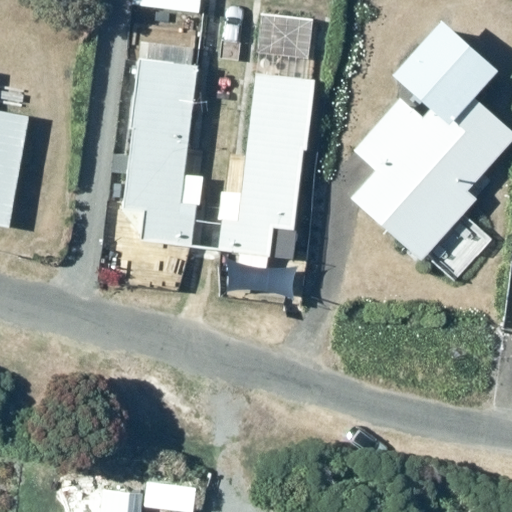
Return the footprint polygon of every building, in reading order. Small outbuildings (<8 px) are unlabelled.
[(328,17),(272,11),(268,53),(323,59),(328,17)] [(506,70),(449,22),(401,79),(408,85),(352,151),(377,172),(353,200),(450,282),(471,258),(445,237),(475,201),(468,195),(511,143),(511,128),(480,101),(506,70)] [(208,60),(153,55),(139,213),(149,214),(146,246),(204,251),(209,202),(195,201),(208,60)] [(0,76),(1,70),(0,69),(0,224),(20,228),(39,116),(0,109),(0,76)] [(323,76),(267,71),(254,218),(230,215),(227,248),(307,255),(323,76)] [(150,511),(151,511),(175,511),(197,511),(199,488),(112,483),(110,511),(150,511)]
